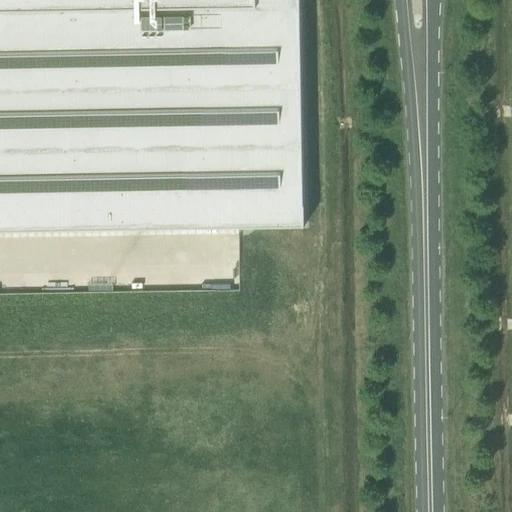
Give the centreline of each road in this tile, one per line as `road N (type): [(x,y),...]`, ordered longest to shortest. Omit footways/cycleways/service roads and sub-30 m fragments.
road 1 (primary): [(425,254),(429,511)]
road 2 (primary): [(401,0),(425,254)]
road 3 (primary): [(425,254),(431,0)]
